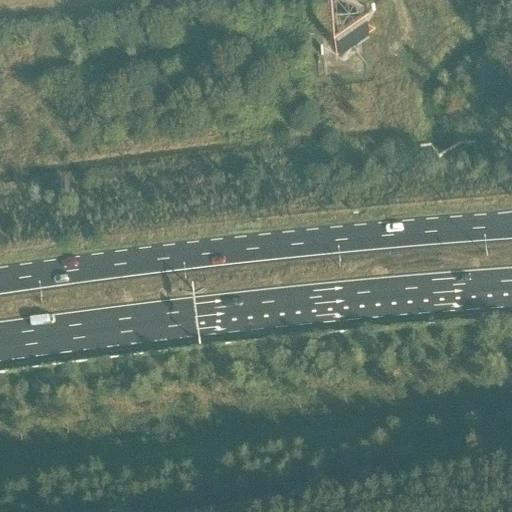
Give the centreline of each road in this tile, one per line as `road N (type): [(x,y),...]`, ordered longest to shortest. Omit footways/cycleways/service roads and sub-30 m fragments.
road 1 (primary): [(0,340),(511,282)]
road 2 (primary): [(511,228),(0,283)]
